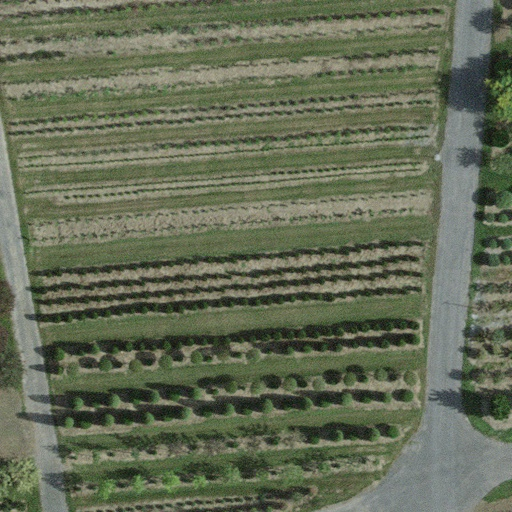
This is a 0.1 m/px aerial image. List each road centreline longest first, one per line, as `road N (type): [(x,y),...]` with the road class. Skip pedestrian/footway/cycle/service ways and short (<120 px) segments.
road 1 (track): [(474,0),(448,356),(451,511)]
road 2 (track): [(56,511),(0,178)]
road 3 (track): [(344,511),(511,459)]
